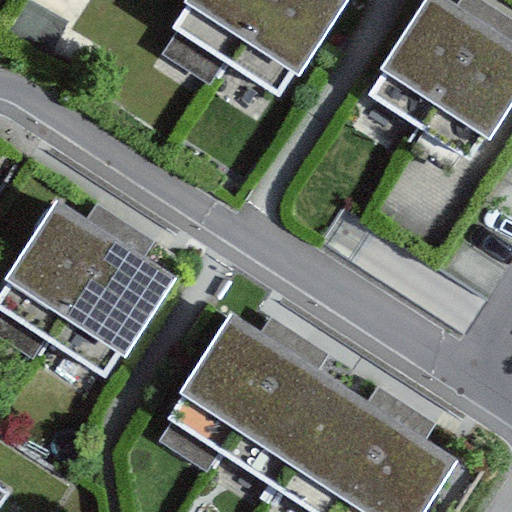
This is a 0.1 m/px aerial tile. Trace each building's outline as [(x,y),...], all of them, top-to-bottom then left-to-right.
[(349,0),(184,0),(167,27),(283,102),(349,0)] [(511,108),(511,42),(446,0),(426,0),(365,94),(476,165),(511,108)] [(0,287),(0,311),(110,382),(178,278),(57,200),(0,287)] [(233,313),(165,417),(311,511),(428,511),(462,461),(233,313)] [(0,484),(0,511),(13,494),(0,484)]
